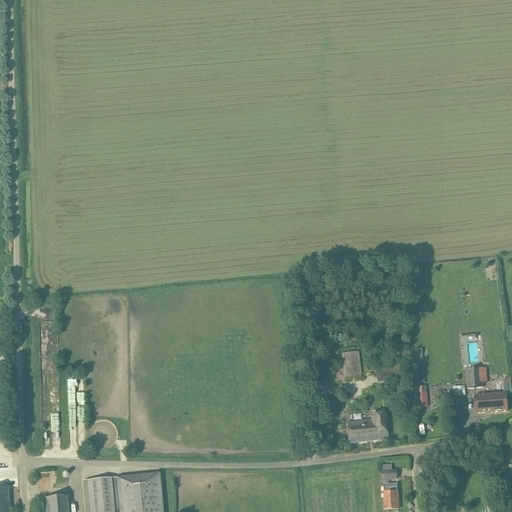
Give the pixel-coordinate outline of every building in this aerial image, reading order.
[(361,369),(358,352),(341,354),(344,371),(361,369)] [(405,374),(401,364),(375,374),(378,383),(382,381),(382,383),(405,374)] [(480,389),(480,387),(483,387),(483,383),(487,382),(486,368),(466,370),(467,390),(480,389)] [(510,379),(503,379),(504,394),(507,393),(507,394),(511,394),(510,379)] [(465,386),(454,387),(454,397),(466,396),(465,386)] [(507,394),(507,393),(504,394),(474,396),(476,414),(508,411),(507,394)] [(417,401),(418,408),(427,407),(427,400),(417,401)] [(387,439),(385,414),(370,416),(371,421),(347,424),(349,444),(387,439)] [(397,471),(392,471),(392,466),(381,466),(382,472),(381,472),(381,480),(397,479),(397,471)] [(163,511),(160,474),(158,474),(83,481),(86,511),(163,511)] [(508,497),(504,479),(495,481),(499,498),(508,497)] [(397,484),(382,485),(384,510),(389,510),(399,509),(397,484)] [(0,511),(9,511),(7,487),(0,487),(0,511)] [(46,511),(67,511),(66,497),(45,499),(46,511)]
